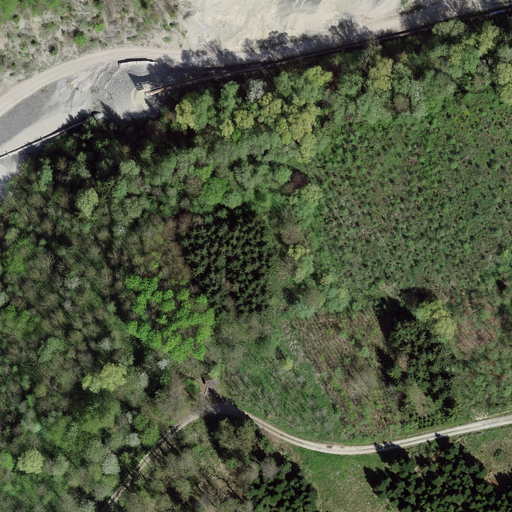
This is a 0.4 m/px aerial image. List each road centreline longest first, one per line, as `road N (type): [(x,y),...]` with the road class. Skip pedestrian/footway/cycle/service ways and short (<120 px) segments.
road 1 (track): [(0,102),(111,55),(249,52),(464,0)]
road 2 (track): [(511,418),(352,450),(283,436),(226,408),(206,409),(176,424),(104,511)]
